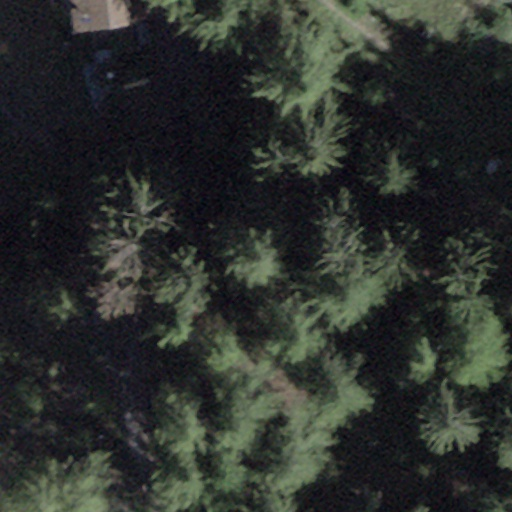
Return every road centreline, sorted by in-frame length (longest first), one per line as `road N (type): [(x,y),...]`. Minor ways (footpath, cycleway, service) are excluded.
road 1 (unclassified): [(153,0),(166,125),(119,341)]
road 2 (unclassified): [(139,511),(119,341)]
